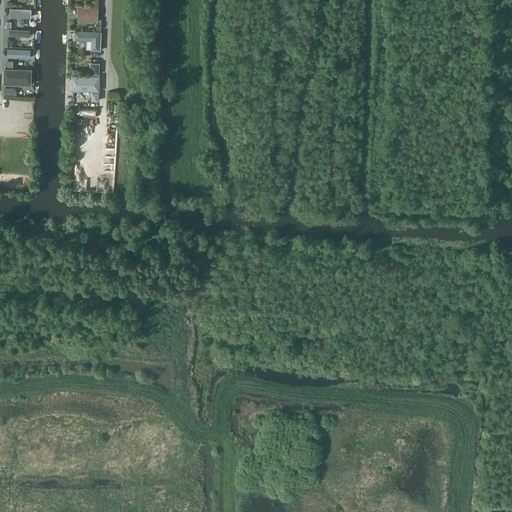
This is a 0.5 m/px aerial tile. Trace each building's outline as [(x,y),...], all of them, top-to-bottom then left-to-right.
[(99,21),(100,7),(80,6),(79,20),(99,21)] [(32,14),(33,11),(32,8),(12,7),(12,8),(8,8),(8,13),(12,13),(12,14),(16,14),(16,16),(19,16),(21,14),(32,14)] [(31,36),(31,29),(8,28),(7,35),(17,35),(17,38),(21,38),(22,36),(31,36)] [(75,30),(75,40),(87,40),(87,49),(92,49),(92,50),(102,51),(103,31),(75,30)] [(7,49),(7,58),(30,59),(30,50),(7,49)] [(101,74),(101,63),(92,62),(91,74),(101,74)] [(33,85),(33,69),(5,68),(5,84),(33,85)] [(73,75),(73,91),(101,92),(102,75),(73,75)] [(5,87),(5,95),(17,96),(17,90),(14,89),(14,87),(5,87)]
